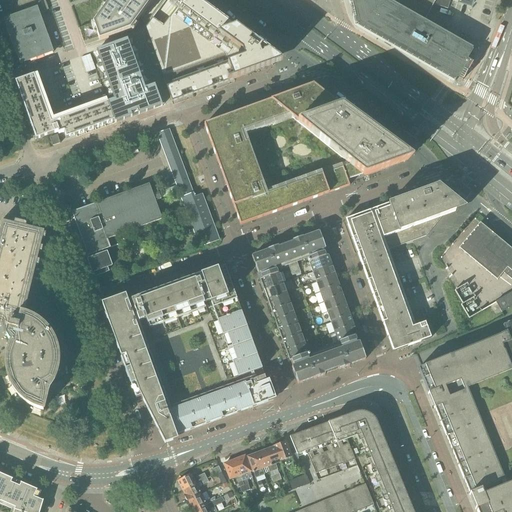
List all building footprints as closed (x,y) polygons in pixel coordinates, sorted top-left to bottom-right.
[(44,12),(45,11),(49,10),(45,0),(42,0),(40,1),(44,12)] [(110,0),(107,4),(109,5),(106,10),(104,9),(93,23),(79,29),(85,46),(130,30),(152,0),(110,0)] [(153,18),(145,28),(167,87),(172,101),(172,102),(234,80),(245,76),(275,65),(283,62),(263,48),(246,35),(202,3),(198,0),(181,0),(163,26),(153,18)] [(351,0),(358,25),(455,81),(454,81),(455,82),(458,77),(462,79),(462,80),(463,80),(472,63),(467,60),(472,51),(423,23),(436,0),(449,0),(450,0),(460,3),(468,5),(471,6),(471,5),(472,0),(351,0)] [(436,0),(434,5),(448,9),(450,0),(449,0),(436,0)] [(20,64),(53,52),(37,7),(4,19),(20,64)] [(154,109),(161,107),(162,106),(160,100),(160,99),(157,93),(157,92),(155,86),(154,86),(152,87),(145,89),(144,85),(143,83),(127,40),(96,51),(113,96),(114,100),(108,103),(114,122),(115,123),(132,117),(131,114),(137,111),(138,115),(147,112),(146,108),(152,106),(154,109)] [(81,58),(86,73),(95,70),(96,70),(90,55),(81,58)] [(34,75),(15,82),(35,140),(54,133),(54,134),(58,132),(58,134),(64,132),(66,139),(114,122),(108,103),(51,123),(34,75)] [(296,92),(204,125),(211,144),(219,165),(226,185),(241,225),(350,186),(349,183),(365,177),(408,161),(325,95),(319,102),(302,89),(296,92)] [(172,174),(177,186),(159,193),(157,189),(152,190),(149,184),(97,203),(72,212),(73,214),(72,214),(74,220),(75,220),(90,260),(89,260),(89,261),(93,272),(93,273),(94,272),(95,276),(109,272),(109,271),(127,265),(120,245),(110,248),(107,240),(128,232),(137,236),(141,227),(162,219),(156,201),(161,199),(179,192),(200,247),(219,240),(202,194),(195,197),(169,129),(157,134),(172,174)] [(50,138),(53,146),(60,143),(57,135),(50,138)] [(439,186),(345,220),(393,352),(431,338),(425,323),(415,327),(388,252),(388,250),(390,249),(426,236),(427,235),(436,224),(442,217),(466,208),(439,186)] [(0,334),(5,333),(5,335),(5,336),(7,337),(12,344),(10,347),(9,350),(9,352),(8,355),(7,358),(7,361),(7,363),(7,366),(7,369),(8,372),(8,375),(9,377),(10,380),(11,383),(12,385),(13,388),(15,390),(16,393),(18,395),(20,397),(22,399),(24,401),(26,403),(28,404),(31,406),(33,407),(36,408),(38,409),(41,410),(43,411),(48,390),(52,381),(54,382),(55,380),(56,377),(56,375),(57,372),(58,369),(58,367),(58,364),(58,362),(58,359),(58,356),(58,354),(57,351),(56,348),(56,345),(55,343),(53,340),(52,338),(51,335),(49,333),(47,331),(45,329),(43,327),(41,325),(43,323),(25,304),(25,302),(42,233),(26,229),(27,224),(15,221),(14,226),(3,224),(0,238),(0,237),(0,334)] [(497,280),(503,273),(511,280),(511,293),(496,303),(502,313),(511,307),(511,250),(496,238),(480,224),(459,249),(497,280)] [(284,256),(255,266),(258,273),(260,279),(264,290),(267,300),(271,310),(275,320),(278,330),(282,340),(286,350),(290,361),(292,367),(294,374),(329,361),(327,355),(360,344),(360,343),(357,336),(353,326),(350,316),(346,306),(342,295),(339,285),(335,275),(331,265),(328,255),(326,249),(325,247),(296,257),(291,242),(290,243),(281,246),(284,256)] [(244,318),(240,308),(242,307),(240,303),(239,304),(235,294),(237,293),(235,289),(234,290),(229,278),(231,278),(229,273),(228,274),(225,266),(189,280),(188,278),(184,279),(185,281),(175,284),(174,283),(170,284),(171,286),(161,289),(160,288),(156,289),(157,291),(147,294),(147,293),(143,294),(143,296),(138,298),(128,301),(126,295),(102,303),(136,398),(141,397),(165,444),(178,439),(177,435),(273,400),(276,399),(269,380),(266,381),(260,364),(262,363),(260,359),(259,359),(255,350),(257,349),(255,345),(254,346),(250,336),(252,335),(250,331),(248,331),(245,322),(247,321),(245,317),(244,318)] [(476,511),(511,511),(511,322),(503,326),(505,333),(418,369),(428,393),(428,394),(429,394),(434,408),(434,409),(435,408),(470,494),(469,495),(470,495),(476,509),(475,509),(475,510),(476,509),(476,511)] [(294,366),(292,367),(294,374),(298,384),(314,378),(315,379),(323,376),(325,375),(325,374),(339,369),(339,370),(347,367),(350,366),(349,365),(366,360),(360,344),(360,343),(359,343),(358,343),(356,337),(339,343),(308,354),(292,360),(293,364),(294,364),(294,366)] [(306,501),(297,505),(299,511),(363,511),(376,507),(378,511),(413,511),(377,423),(376,421),(374,419),(373,417),(371,415),(368,414),(366,413),(364,412),(361,412),(358,412),(356,413),(300,433),(315,471),(297,479),(306,501)] [(286,441),(274,446),(275,447),(280,461),(282,466),(293,462),(294,465),(300,463),(297,455),(296,453),(291,455),(286,441)] [(275,447),(266,451),(273,471),(277,470),(275,463),(280,461),(275,447)] [(266,451),(256,454),(262,468),(267,467),(269,473),(273,471),(266,451)] [(256,454),(247,457),(255,478),(259,476),(264,475),(262,468),(256,454)] [(245,457),(234,461),(242,481),(242,482),(252,478),(250,471),(245,457)] [(234,461),(224,464),(230,479),(235,477),(237,483),(238,483),(239,488),(240,488),(242,493),(246,492),(246,491),(244,485),(242,482),(242,481),(234,461)] [(214,476),(221,472),(219,467),(211,470),(214,476)] [(41,492),(37,490),(0,473),(0,501),(7,505),(8,502),(19,506),(18,511),(14,509),(13,511),(40,511),(44,501),(38,499),(41,492)] [(191,474),(177,481),(183,491),(207,479),(204,474),(194,479),(191,474)] [(303,476),(293,480),(297,489),(299,488),(302,487),(299,480),(304,478),(303,476)] [(207,479),(183,491),(188,501),(201,494),(198,488),(209,482),(207,479)] [(293,480),(289,482),(292,490),(297,489),(293,480)] [(201,494),(188,501),(193,511),(216,500),(214,497),(210,499),(206,492),(202,494),(201,494)] [(234,497),(231,492),(225,496),(227,500),(234,497)] [(216,500),(193,511),(216,511),(214,507),(224,502),(222,497),(216,500)]
